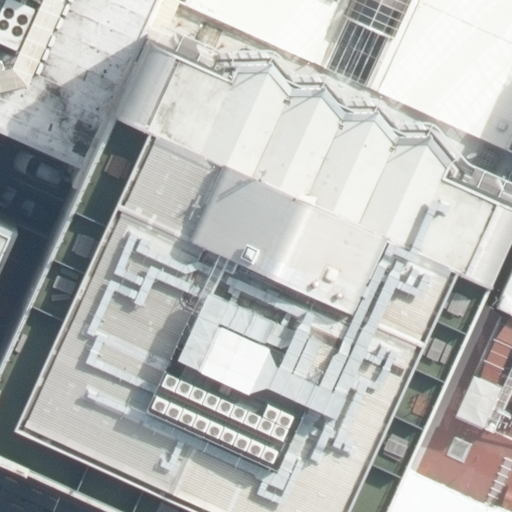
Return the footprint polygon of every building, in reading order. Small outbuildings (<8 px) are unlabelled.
[(0,306),(0,431),(174,511),(364,511),(511,184),(511,155),(438,122),(416,94),(383,96),(363,71),(332,75),(310,47),(278,50),(260,25),(222,26),(165,0),(143,0),(76,143),(0,306)] [(143,0),(0,0),(0,108),(76,143),(143,0)] [(511,0),(165,0),(222,26),(260,25),(278,50),(310,47),(332,75),(363,71),(383,96),(416,94),(438,122),(511,155),(511,0)] [(511,511),(511,184),(364,511),(511,511)] [(0,197),(0,226),(10,203),(0,197)]
